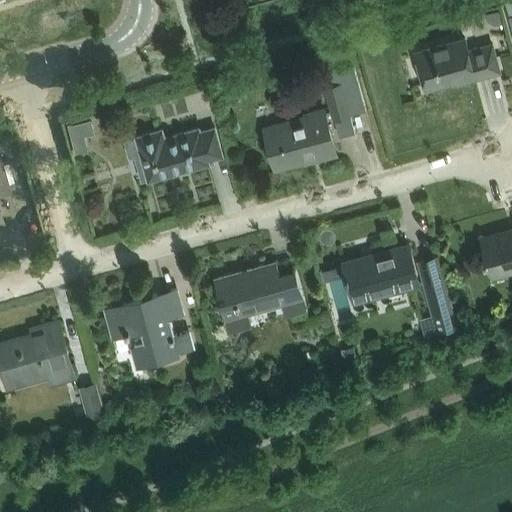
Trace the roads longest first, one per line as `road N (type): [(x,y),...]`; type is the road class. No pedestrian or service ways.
road 1 (unclassified): [(76,268),(511,150)]
road 2 (unclassified): [(76,268),(24,71)]
road 3 (residential): [(24,71),(118,43),(138,20),(142,0)]
